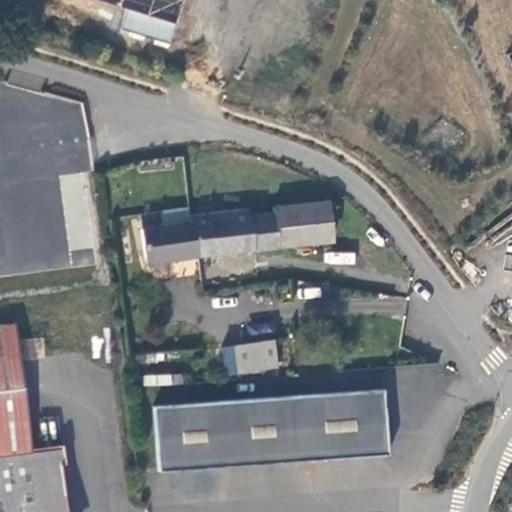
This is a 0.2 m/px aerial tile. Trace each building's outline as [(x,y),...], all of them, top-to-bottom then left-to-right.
[(168,47),(182,0),(96,0),(127,9),(119,33),(144,40),(145,36),(154,39),(153,43),(168,47)] [(0,299),(90,288),(77,188),(0,198),(0,299)] [(331,241),(326,201),(272,207),(273,214),(277,247),(331,241)] [(248,216),(247,211),(189,217),(190,222),(192,222),(196,256),(251,250),(246,217),(248,216)] [(251,250),(277,247),(273,214),(248,216),(246,217),(251,250)] [(192,222),(190,222),(141,229),(146,263),(196,256),(192,222)] [(19,359),(14,324),(0,325),(0,511),(65,511),(57,447),(31,450),(19,359)] [(273,340),(233,346),(237,373),(277,367),(273,340)] [(281,369),(255,372),(257,386),(283,383),(281,369)] [(143,374),(143,385),(174,386),(175,375),(143,374)] [(382,389),(154,405),(158,471),(387,455),(382,389)]
